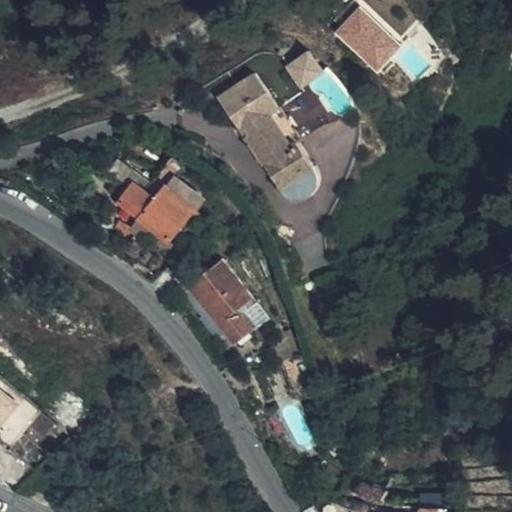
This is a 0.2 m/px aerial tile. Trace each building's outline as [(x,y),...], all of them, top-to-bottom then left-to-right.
[(360,2),(336,31),(382,69),(406,40),(360,2)] [(312,46),(288,63),(304,84),(328,68),(312,46)] [(233,139),(226,144),(260,200),(296,178),(279,152),(272,156),(249,118),(260,112),(240,78),(201,103),(218,132),(225,128),(233,139)] [(319,127),(294,85),(282,92),(284,97),(260,112),(283,149),(319,127)] [(272,156),(279,152),(283,149),(260,112),(249,118),(272,156)] [(218,132),(226,144),(233,139),(225,128),(218,132)] [(143,189),(133,182),(119,201),(169,239),(202,196),(162,165),(143,189)] [(141,232),(120,219),(114,228),(135,241),(141,232)] [(221,325),(225,331),(255,370),(261,372),(281,361),(267,337),(262,340),(254,330),(238,308),(252,297),(223,258),(190,284),(221,325)] [(258,304),(252,297),(238,308),(254,330),(259,325),(248,312),(258,304)] [(218,337),(225,331),(221,325),(213,330),(218,337)] [(296,333),(296,332),(284,337),(292,357),(304,353),(304,352),(296,333)] [(0,440),(37,470),(99,412),(63,382),(41,408),(0,374),(0,440)] [(425,491),(425,506),(440,507),(443,506),(444,492),(425,491)]
